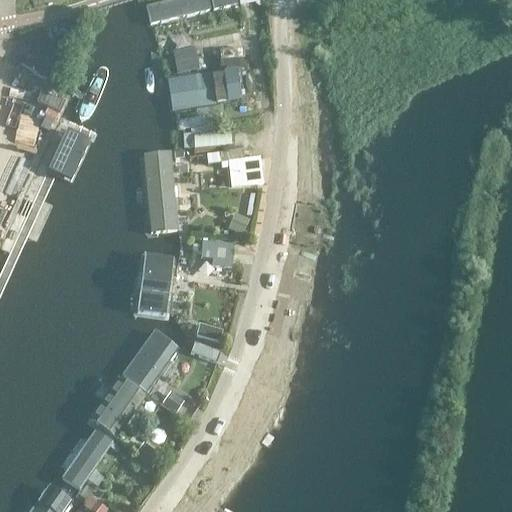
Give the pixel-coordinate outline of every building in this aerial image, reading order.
[(207,13),(203,0),(177,0),(144,9),(149,28),(207,13)] [(239,8),(236,0),(210,0),(213,14),(239,8)] [(266,3),(265,0),(238,0),(240,8),(266,3)] [(30,52),(55,66),(61,57),(36,42),(30,52)] [(197,73),(192,54),(170,60),(175,78),(197,73)] [(240,105),(236,75),(167,85),(171,115),(240,105)] [(224,125),(222,110),(174,116),(177,132),(224,125)] [(179,233),(171,154),(142,156),(149,236),(179,233)] [(263,188),(259,161),(244,164),(242,154),(207,159),(208,166),(220,164),(222,173),(226,172),(230,193),(263,188)] [(243,238),(249,222),(233,216),(227,232),(243,238)] [(232,271),(235,248),(201,245),(199,261),(213,262),(212,269),(232,271)] [(136,320),(169,323),(176,260),(143,256),(136,320)] [(317,283),(320,275),(303,270),(300,278),(317,283)] [(198,329),(196,339),(220,345),(222,334),(198,329)] [(181,350),(155,332),(123,377),(149,395),(181,350)] [(194,346),(191,355),(216,363),(218,354),(194,346)] [(119,380),(89,422),(115,441),(146,399),(119,380)] [(170,395),(162,405),(175,415),(183,405),(170,395)] [(115,446),(95,432),(62,479),(81,493),(115,446)] [(142,448),(135,458),(151,471),(159,461),(142,448)] [(50,487),(31,511),(66,511),(73,504),(50,487)] [(97,511),(108,511),(110,511),(93,496),(87,503),(97,511)]
